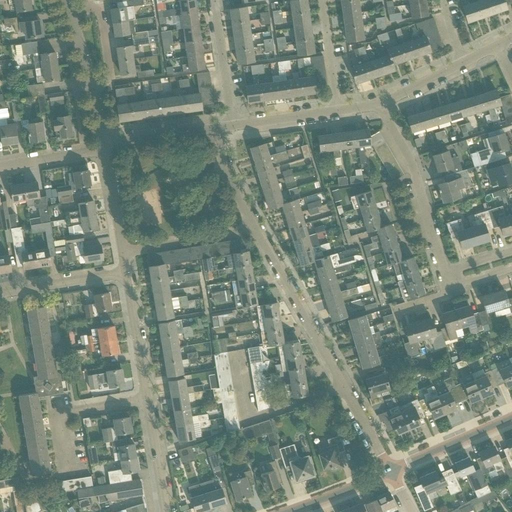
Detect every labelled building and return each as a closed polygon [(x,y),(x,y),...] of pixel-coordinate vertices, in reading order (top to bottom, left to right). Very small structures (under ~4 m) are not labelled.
[(7,0),(8,4),(14,3),(16,11),(21,11),(31,9),(29,0),(7,0)] [(111,9),(113,23),(132,20),(130,7),(143,5),(141,0),(133,0),(132,0),(126,1),(127,7),(111,9)] [(180,0),(179,0),(181,16),(196,14),(194,0),(180,0)] [(271,12),(272,18),(281,16),(293,15),(292,14),(308,12),(306,0),(294,0),(291,1),(292,11),(281,13),(280,10),(271,12)] [(357,0),(341,2),(343,15),(360,13),(357,0)] [(488,0),(482,0),(475,2),(480,18),(493,14),(488,0)] [(509,0),(488,0),(493,14),(507,9),(505,6),(511,4),(509,0)] [(165,2),(156,4),(158,18),(165,17),(172,16),(171,12),(164,13),(163,5),(165,5),(165,3),(165,2)] [(425,2),(409,4),(411,18),(427,16),(425,2)] [(475,2),(462,7),(467,23),(480,18),(475,2)] [(246,7),(230,9),(232,23),(248,21),(246,7)] [(292,14),(293,15),(294,28),(310,26),(308,12),(292,14)] [(360,13),(343,15),(345,29),(362,26),(360,13)] [(196,14),(181,16),(183,29),(198,26),(196,14)] [(16,18),(6,19),(3,20),(4,25),(13,24),(14,31),(24,30),(25,38),(42,36),(40,23),(34,24),(34,21),(17,23),(16,18)] [(421,22),(423,28),(435,24),(433,18),(421,22)] [(132,20),(113,23),(115,36),(131,34),(132,40),(148,38),(147,31),(134,33),(132,20)] [(248,21),(232,23),(234,37),(250,34),(248,21)] [(421,22),(415,24),(419,35),(425,34),(423,28),(421,22)] [(423,28),(425,34),(437,30),(435,24),(423,28)] [(198,26),(183,29),(185,43),(200,41),(198,26)] [(310,26),(294,28),(296,41),(312,39),(310,26)] [(362,26),(345,29),(347,42),(363,39),(362,26)] [(402,37),(399,29),(394,30),(397,39),(402,37)] [(425,34),(426,36),(427,40),(439,35),(437,30),(425,34)] [(250,34),(234,37),(236,50),(252,48),(250,34)] [(384,43),(382,34),(376,36),(379,45),(384,43)] [(427,40),(429,45),(441,41),(439,35),(427,40)] [(426,36),(413,41),(418,56),(431,51),(429,45),(427,40),(426,36)] [(116,48),(118,62),(132,60),(131,53),(139,51),(138,45),(149,44),(148,38),(132,40),(133,46),(116,48)] [(312,39),(296,41),(298,55),(314,53),(312,39)] [(200,41),(185,43),(187,57),(202,55),(200,41)] [(413,41),(400,45),(405,60),(418,56),(413,41)] [(429,45),(431,51),(442,47),(441,41),(429,45)] [(20,45),(22,55),(37,53),(35,42),(20,45)] [(9,55),(16,54),(14,43),(7,44),(9,55)] [(387,50),(388,56),(392,65),(405,60),(400,45),(387,50)] [(366,56),(363,47),(358,49),(361,58),(366,56)] [(252,48),(236,50),(238,64),(254,62),(252,48)] [(361,58),(358,49),(353,50),(356,59),(361,58)] [(33,63),(34,64),(35,68),(35,69),(57,66),(55,52),(32,56),(33,63)] [(181,65),(182,72),(204,69),(202,55),(187,57),(188,64),(181,65)] [(376,60),(381,75),(394,71),(392,65),(388,56),(376,60)] [(132,60),(118,62),(120,75),(137,72),(138,78),(153,76),(152,70),(140,72),(139,65),(133,66),(132,60)] [(376,60),(364,64),(369,79),(381,75),(376,60)] [(364,64),(350,69),(356,84),(369,79),(364,64)] [(57,66),(35,69),(37,83),(49,81),(59,79),(57,66)] [(209,72),(196,74),(197,80),(210,78),(209,72)] [(271,77),(272,83),(275,99),(288,97),(286,81),(285,75),(271,77)] [(313,77),(300,79),(302,95),(315,93),(315,88),(314,82),(313,77)] [(210,78),(197,80),(198,87),(211,85),(210,78)] [(300,79),(286,81),(288,97),(302,95),(300,79)] [(272,83),(259,85),(261,101),(275,99),(272,83)] [(37,96),(43,96),(44,95),(43,84),(27,86),(28,98),(37,96)] [(211,85),(198,87),(198,93),(212,91),(211,85)] [(259,85),(245,87),(247,103),(261,101),(259,85)] [(496,90),(483,94),(487,109),(488,115),(491,123),(496,121),(494,115),(495,115),(493,107),(500,105),(499,102),(498,98),(496,90)] [(212,91),(198,93),(199,94),(200,99),(212,97),(212,91)] [(62,93),(52,94),(49,95),(50,101),(63,99),(62,93)] [(199,94),(185,95),(188,111),(202,109),(201,106),(200,99),(199,94)] [(483,94),(470,98),(475,113),(487,109),(483,94)] [(185,95),(172,97),(174,113),(188,111),(185,95)] [(43,96),(37,96),(40,113),(46,112),(43,96)] [(172,97),(158,99),(160,115),(174,113),(172,97)] [(212,97),(200,99),(201,106),(213,104),(212,97)] [(470,98),(458,102),(462,116),(475,113),(470,98)] [(511,102),(511,98),(499,102),(500,105),(502,110),(511,106),(511,102)] [(0,137),(2,146),(17,143),(16,134),(15,124),(14,124),(14,122),(20,121),(17,101),(17,99),(11,100),(11,105),(13,119),(6,120),(7,125),(0,125),(0,137)] [(158,99),(144,101),(146,117),(160,115),(158,99)] [(144,101),(130,103),(133,119),(146,117),(144,101)] [(458,102),(445,106),(449,120),(462,116),(458,102)] [(130,103),(117,105),(119,121),(133,119),(130,103)] [(445,106),(432,110),(437,124),(449,120),(445,106)] [(511,106),(502,110),(504,117),(511,114),(511,106)] [(432,110),(419,114),(424,128),(437,124),(432,110)] [(424,128),(419,114),(407,118),(411,132),(424,128)] [(72,135),(69,116),(56,118),(56,119),(53,120),(56,138),(72,135)] [(27,120),(20,121),(22,131),(28,131),(29,142),(44,139),(42,122),(28,124),(27,120)] [(368,129),(355,131),(358,147),(357,147),(358,155),(359,164),(361,164),(362,168),(366,168),(363,146),(370,145),(370,144),(369,137),(368,129)] [(355,131),(343,133),(345,149),(357,147),(358,147),(355,131)] [(378,132),(369,137),(370,144),(382,138),(378,132)] [(343,133),(330,135),(332,150),(333,158),(340,158),(338,149),(345,149),(343,133)] [(469,154),(474,168),(485,164),(501,159),(506,158),(503,150),(508,149),(504,133),(482,140),(485,150),(469,154)] [(318,136),(319,146),(320,152),(332,150),(330,135),(318,136)] [(385,143),(382,138),(370,144),(370,145),(371,145),(374,149),(385,143)] [(385,143),(374,149),(377,155),(388,148),(385,143)] [(250,148),(254,160),(268,156),(265,144),(250,148)] [(310,156),(306,145),(300,147),(304,158),(310,156)] [(388,148),(377,155),(380,160),(391,154),(388,148)] [(285,151),(276,154),(268,156),(254,160),(257,173),(272,168),(270,162),(273,161),(273,162),(287,158),(285,151)] [(449,151),(432,156),(437,171),(443,170),(445,176),(462,171),(457,156),(451,158),(449,151)] [(391,154),(380,160),(383,165),(394,159),(391,154)] [(394,159),(383,165),(386,170),(397,164),(394,159)] [(503,164),(501,159),(485,164),(486,169),(485,170),(489,183),(496,181),(497,186),(511,181),(511,173),(509,163),(503,164)] [(397,164),(386,170),(387,173),(388,174),(389,176),(400,169),(397,164)] [(272,168),(257,173),(261,185),(276,180),(272,168)] [(281,172),(283,178),(292,175),(290,169),(281,172)] [(400,169),(389,176),(391,179),(393,181),(403,175),(400,169)] [(56,188),(58,197),(72,194),(71,188),(90,185),(88,170),(68,174),(70,185),(56,188)] [(442,203),(461,197),(459,190),(464,188),(464,187),(471,185),(466,170),(462,171),(445,176),(447,183),(437,186),(442,203)] [(292,175),(283,178),(285,184),(294,181),(292,175)] [(361,175),(349,177),(350,184),(362,182),(361,175)] [(347,185),(345,177),(336,178),(338,186),(347,185)] [(276,180),(261,185),(265,197),(279,192),(276,180)] [(36,182),(23,184),(26,200),(25,200),(26,207),(33,206),(34,208),(41,207),(36,182)] [(10,186),(11,196),(12,202),(25,200),(26,200),(23,184),(10,186)] [(287,190),(288,196),(298,193),(296,187),(287,190)] [(371,191),(350,197),(353,209),(359,208),(374,203),(371,191)] [(279,192),(265,197),(268,209),(282,205),(283,205),(283,204),(279,192)] [(73,201),(72,194),(58,197),(59,204),(73,201)] [(283,205),(282,205),(286,217),(300,212),(297,200),(283,204),(283,205)] [(68,211),(69,219),(95,215),(93,201),(78,203),(79,210),(68,211)] [(307,205),(308,210),(317,207),(321,206),(319,201),(307,205)] [(374,203),(359,208),(363,220),(378,215),(374,203)] [(10,229),(8,215),(7,207),(0,208),(0,215),(2,230),(4,230),(10,229)] [(502,207),(487,211),(493,229),(500,226),(503,236),(511,233),(511,217),(511,214),(505,217),(502,207)] [(41,210),(43,223),(50,222),(47,209),(41,210)] [(476,225),(470,227),(475,244),(488,240),(485,231),(493,229),(487,211),(473,215),(476,225)] [(300,212),(286,217),(289,229),(304,224),(300,212)] [(14,214),(8,215),(10,229),(21,227),(16,227),(14,214)] [(99,227),(98,221),(96,221),(95,215),(69,219),(70,225),(72,225),(73,232),(83,231),(97,229),(97,228),(99,227)] [(378,215),(363,220),(366,232),(376,229),(381,227),(378,215)] [(461,249),(475,244),(470,227),(463,229),(460,219),(445,224),(451,242),(459,239),(461,249)] [(52,236),(50,222),(43,223),(30,225),(31,232),(44,230),(45,237),(52,236)] [(304,224),(289,229),(293,241),(308,237),(308,236),(304,224)] [(391,224),(381,227),(376,229),(378,235),(370,238),(372,244),(380,241),(395,237),(391,224)] [(346,225),(341,226),(345,238),(350,237),(356,235),(356,234),(349,236),(346,225)] [(21,227),(10,229),(13,243),(17,267),(17,264),(23,263),(23,269),(36,267),(34,251),(26,252),(26,251),(25,250),(21,227)] [(10,229),(4,230),(6,244),(13,243),(10,229)] [(329,230),(324,231),(315,234),(317,239),(326,237),(325,236),(330,234),(329,230)] [(53,242),(54,246),(72,243),(83,241),(82,234),(64,236),(65,240),(53,242)] [(308,237),(293,241),(296,253),(311,248),(319,246),(317,239),(315,234),(308,236),(308,237)] [(350,237),(345,238),(347,245),(351,244),(352,245),(358,243),(356,235),(350,237)] [(395,237),(380,241),(383,253),(398,249),(395,237)] [(230,241),(233,254),(236,253),(239,253),(237,239),(230,241)] [(230,241),(224,242),(226,255),(233,254),(230,241)] [(224,242),(218,243),(220,256),(226,255),(224,242)] [(72,243),(54,246),(54,247),(54,252),(65,250),(66,256),(62,256),(63,261),(75,259),(75,256),(83,255),(85,262),(103,260),(100,245),(82,248),(83,250),(74,251),(72,243)] [(218,243),(212,244),(214,257),(220,256),(218,243)] [(311,248),(296,253),(300,265),(314,261),(315,260),(313,254),(330,249),(328,243),(311,248)] [(212,244),(206,245),(208,258),(214,257),(212,244)] [(362,246),(366,258),(370,257),(368,250),(371,249),(369,244),(362,246)] [(206,245),(199,246),(201,259),(208,258),(206,245)] [(199,246),(193,247),(195,260),(201,259),(199,246)] [(193,247),(187,248),(189,261),(195,260),(193,247)] [(187,248),(181,249),(183,262),(189,261),(187,248)] [(48,249),(34,251),(36,267),(50,265),(48,249)] [(181,249),(175,250),(177,263),(183,262),(181,249)] [(398,249),(383,253),(387,265),(392,264),(402,261),(398,249)] [(175,250),(168,251),(170,263),(170,264),(177,263),(175,250)] [(250,265),(248,251),(239,253),(236,253),(233,254),(226,255),(228,268),(228,269),(236,268),(250,265)] [(156,253),(150,254),(152,266),(158,265),(156,253)] [(315,260),(314,261),(317,273),(332,269),(349,264),(349,263),(362,259),(362,257),(355,256),(353,256),(337,261),(336,254),(315,260)] [(8,255),(0,256),(0,272),(11,271),(8,255)] [(212,271),(217,270),(216,266),(211,266),(210,257),(208,258),(201,259),(203,273),(212,271)] [(370,257),(366,258),(370,270),(374,269),(370,257)] [(413,257),(402,261),(392,264),(396,276),(402,274),(417,270),(413,257)] [(149,267),(151,280),(167,277),(164,264),(158,265),(152,266),(149,267)] [(332,269),(317,273),(321,285),(336,281),(334,274),(350,269),(349,264),(332,269)] [(228,268),(224,269),(217,270),(218,275),(225,274),(236,273),(238,280),(252,278),(250,265),(236,268),(228,269),(228,268)] [(402,274),(396,276),(399,288),(420,282),(417,270),(402,274)] [(167,277),(151,280),(153,293),(169,291),(168,284),(175,283),(175,282),(183,280),(184,283),(199,280),(198,272),(186,274),(173,276),(167,277)] [(231,281),(233,294),(254,291),(252,278),(238,280),(231,281)] [(336,281),(321,285),(325,298),(339,293),(339,292),(336,281)] [(344,284),(346,290),(356,287),(354,281),(344,284)] [(420,282),(399,288),(403,300),(424,293),(420,282)] [(392,297),(398,296),(395,284),(389,285),(392,297)] [(339,293),(325,298),(328,309),(343,305),(341,298),(363,291),(361,286),(356,287),(346,290),(339,292),(339,293)] [(477,313),(481,327),(490,324),(486,314),(493,311),(495,317),(510,312),(510,314),(511,313),(511,298),(507,300),(504,290),(481,297),(485,311),(477,313)] [(169,291),(153,293),(155,306),(187,301),(186,297),(186,296),(177,297),(177,296),(170,297),(169,291)] [(254,291),(233,294),(235,308),(257,304),(254,291)] [(84,306),(87,318),(98,316),(97,311),(111,309),(108,293),(94,295),(95,304),(84,306)] [(229,295),(213,298),(214,302),(214,303),(230,300),(229,295)] [(370,304),(363,306),(364,311),(377,307),(373,296),(368,298),(370,304)] [(359,299),(350,302),(352,308),(361,305),(359,299)] [(187,301),(155,306),(157,320),(173,317),(172,310),(179,308),(196,305),(195,300),(194,300),(190,300),(187,301)] [(277,303),(256,306),(258,319),(279,316),(277,303)] [(343,305),(328,309),(332,321),(346,317),(343,305)] [(26,309),(37,376),(38,379),(39,379),(40,383),(49,390),(48,390),(49,394),(68,391),(66,380),(58,381),(45,306),(26,309)] [(463,308),(455,310),(461,329),(467,327),(470,336),(478,333),(477,332),(483,330),(481,327),(477,313),(471,315),(469,308),(467,309),(467,310),(464,310),(463,308)] [(441,331),(445,345),(457,342),(456,339),(457,339),(457,338),(464,336),(461,329),(455,310),(442,314),(445,327),(440,329),(441,331)] [(231,311),(210,314),(212,328),(224,326),(222,317),(232,316),(231,311)] [(370,314),(348,320),(351,333),(368,328),(366,321),(371,319),(370,314)] [(279,316),(258,319),(260,333),(266,332),(281,329),(279,316)] [(431,319),(418,323),(423,340),(428,339),(430,345),(432,345),(433,351),(445,347),(445,345),(441,331),(435,333),(431,319)] [(158,324),(160,337),(176,334),(183,333),(182,328),(180,320),(158,324)] [(403,344),(407,358),(418,355),(416,349),(419,348),(418,342),(423,340),(418,323),(404,327),(409,342),(403,344)] [(78,344),(70,345),(70,347),(116,340),(114,326),(90,329),(91,335),(86,336),(86,335),(80,336),(80,340),(77,340),(78,344)] [(368,328),(351,333),(355,344),(380,337),(378,332),(370,334),(368,328)] [(260,333),(262,346),(277,344),(283,343),(281,329),(266,332),(260,333)] [(176,334),(160,337),(162,350),(178,347),(176,334)] [(213,341),(213,347),(214,354),(214,355),(227,352),(225,345),(229,344),(229,343),(236,342),(235,337),(228,338),(218,340),(213,341)] [(380,337),(355,344),(358,356),(375,351),(373,345),(381,342),(380,337)] [(116,340),(70,347),(71,355),(94,351),(100,350),(101,356),(118,353),(116,340)] [(301,355),(299,342),(284,344),(283,343),(277,344),(280,359),(286,358),(301,355)] [(479,344),(481,351),(488,349),(486,342),(479,344)] [(262,362),(259,347),(259,346),(258,346),(247,348),(249,364),(262,362)] [(178,347),(162,350),(165,363),(181,360),(180,360),(178,347)] [(375,351),(358,356),(362,368),(378,363),(380,369),(392,365),(390,359),(387,360),(385,355),(377,358),(375,351)] [(213,354),(214,361),(228,359),(227,352),(214,355),(214,354),(213,354)] [(301,355),(286,358),(280,359),(279,359),(281,372),(288,371),(303,369),(301,355)] [(181,360),(165,363),(167,376),(183,374),(182,366),(188,365),(188,364),(197,363),(196,357),(187,359),(180,360),(181,360)] [(214,361),(215,368),(229,365),(228,359),(214,361)] [(489,367),(490,371),(491,370),(497,384),(504,381),(507,387),(511,384),(511,368),(508,360),(497,364),(498,367),(496,363),(489,367)] [(262,362),(249,364),(252,377),(264,375),(262,362)] [(215,368),(216,374),(230,372),(229,365),(215,368)] [(87,377),(88,379),(90,389),(98,388),(97,385),(108,383),(109,387),(124,385),(121,369),(106,372),(106,374),(87,377)] [(303,369),(288,371),(290,384),(291,384),(305,381),(303,369)] [(485,376),(474,381),(481,398),(493,393),(490,387),(497,384),(491,370),(490,371),(484,373),(485,376)] [(216,374),(217,380),(231,378),(230,372),(216,374)] [(384,374),(375,377),(365,380),(371,398),(369,399),(371,406),(383,402),(381,396),(390,394),(384,374)] [(264,375),(252,377),(254,390),(266,388),(272,387),(271,377),(265,378),(264,375)] [(37,392),(38,396),(49,394),(48,390),(49,390),(40,383),(39,379),(38,379),(37,376),(35,376),(37,389),(37,392)] [(445,386),(435,390),(445,414),(456,409),(453,403),(461,400),(454,386),(450,377),(442,381),(445,386)] [(217,380),(218,387),(232,384),(231,378),(217,380)] [(168,381),(171,396),(203,391),(202,385),(186,387),(184,379),(168,381)] [(290,384),(284,385),(287,398),(293,397),(308,395),(305,381),(291,384),(290,384)] [(462,383),(454,386),(461,400),(468,397),(470,403),(481,398),(474,381),(463,386),(462,383)] [(218,387),(219,393),(233,391),(232,384),(218,387)] [(425,399),(418,402),(423,415),(423,416),(431,413),(433,418),(445,414),(435,390),(433,386),(426,389),(428,393),(423,395),(423,396),(425,399)] [(266,388),(254,390),(258,412),(270,408),(266,388)] [(203,391),(171,396),(173,411),(189,408),(188,402),(194,401),(194,399),(204,397),(203,391)] [(219,395),(220,399),(234,397),(233,391),(219,393),(219,395)] [(37,392),(18,396),(31,475),(51,472),(38,396),(37,392)] [(220,399),(221,406),(235,403),(234,397),(220,399)] [(409,408),(400,412),(407,430),(418,425),(415,419),(423,415),(418,402),(417,402),(416,399),(407,403),(409,408)] [(221,406),(222,412),(236,410),(235,403),(221,406)] [(189,408),(173,411),(176,426),(208,421),(207,414),(197,416),(197,415),(190,416),(189,408)] [(223,418),(237,416),(236,410),(222,412),(223,418)] [(389,410),(387,411),(377,415),(380,421),(383,420),(388,431),(395,427),(398,434),(407,430),(400,412),(391,416),(389,410)] [(223,418),(224,425),(238,422),(237,416),(223,418)] [(102,429),(103,439),(104,443),(117,440),(116,434),(132,432),(129,417),(113,420),(114,427),(110,428),(102,429)] [(262,422),(266,435),(273,433),(269,420),(262,422)] [(208,421),(176,426),(178,441),(194,438),(193,430),(199,429),(199,428),(209,427),(208,421)] [(224,425),(226,434),(239,429),(238,422),(224,425)] [(266,435),(262,422),(257,424),(261,436),(266,435)] [(261,436),(257,424),(251,426),(255,438),(261,436)] [(255,438),(251,426),(245,428),(249,440),(255,438)] [(249,440),(245,428),(239,429),(243,442),(249,440)] [(331,468),(332,470),(342,467),(338,453),(344,451),(342,445),(340,439),(339,436),(327,440),(329,447),(326,448),(328,452),(319,455),(323,468),(329,466),(330,468),(331,468)] [(503,450),(506,457),(508,462),(510,468),(511,471),(511,437),(505,441),(508,447),(503,450)] [(117,440),(104,443),(110,442),(112,453),(118,452),(120,460),(136,457),(134,444),(127,445),(126,439),(117,440)] [(270,447),(269,447),(273,459),(281,457),(278,449),(277,444),(270,447)] [(294,444),(278,449),(281,457),(285,468),(291,466),(296,481),(314,476),(307,456),(301,458),(297,456),(294,444)] [(177,451),(180,458),(194,454),(191,446),(177,451)] [(476,459),(480,469),(482,475),(495,469),(496,470),(498,469),(502,476),(506,474),(509,482),(511,480),(511,471),(510,468),(508,462),(506,457),(499,460),(493,446),(479,452),(481,457),(476,459)] [(213,447),(205,449),(212,472),(220,469),(213,447)] [(363,457),(359,450),(353,454),(357,461),(363,457)] [(107,472),(109,484),(131,480),(130,472),(138,471),(136,457),(120,460),(121,469),(107,472)] [(486,484),(482,475),(480,469),(474,471),(468,457),(454,463),(460,477),(467,474),(474,490),(478,498),(480,497),(490,492),(487,486),(486,484)] [(260,475),(262,481),(265,491),(279,487),(277,482),(281,481),(275,461),(265,464),(267,473),(260,475)] [(0,493),(8,493),(7,486),(12,485),(10,473),(5,473),(4,470),(2,471),(1,470),(0,470),(0,493)] [(230,482),(233,491),(236,500),(251,495),(248,486),(254,484),(250,470),(243,473),(245,478),(230,482)] [(419,478),(422,484),(429,500),(437,497),(434,490),(446,485),(450,495),(461,491),(453,473),(443,477),(438,479),(435,471),(419,478)] [(202,483),(206,493),(211,508),(226,503),(221,488),(220,488),(217,478),(202,483)] [(81,489),(76,490),(77,499),(97,495),(98,503),(106,502),(142,496),(139,479),(131,480),(109,484),(105,485),(101,485),(100,486),(98,486),(93,487),(87,488),(81,489)] [(429,500),(422,484),(413,488),(423,511),(433,507),(429,500)] [(195,485),(194,485),(188,488),(191,498),(190,498),(194,511),(198,511),(211,508),(206,493),(198,495),(195,485)] [(19,490),(13,491),(15,506),(22,504),(19,490)] [(490,492),(480,497),(483,503),(496,497),(493,490),(490,492)] [(374,511),(391,511),(397,509),(388,492),(376,497),(377,499),(371,502),(374,511)] [(22,500),(23,511),(42,511),(46,510),(36,497),(22,500)] [(472,511),(471,508),(478,505),(479,507),(483,505),(480,497),(478,498),(457,508),(448,511),(472,511)] [(88,499),(78,501),(80,508),(90,505),(88,499)] [(365,504),(367,511),(374,511),(371,502),(365,504)] [(365,511),(362,503),(350,508),(351,511),(365,511)]
